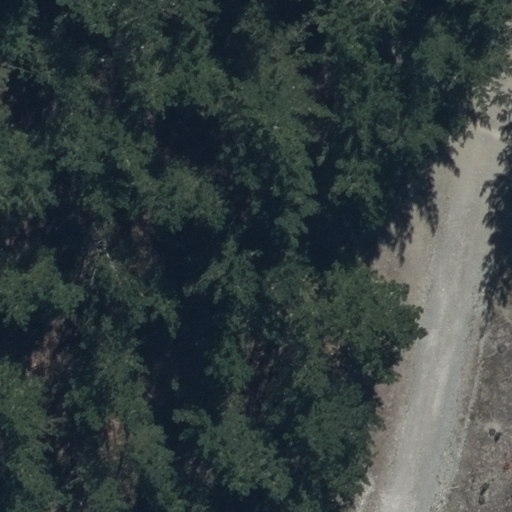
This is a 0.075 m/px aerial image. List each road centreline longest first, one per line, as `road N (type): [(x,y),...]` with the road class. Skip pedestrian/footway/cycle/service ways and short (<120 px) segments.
road 1 (track): [(0,173),(359,199),(461,192)]
road 2 (track): [(484,104),(461,192),(407,511)]
